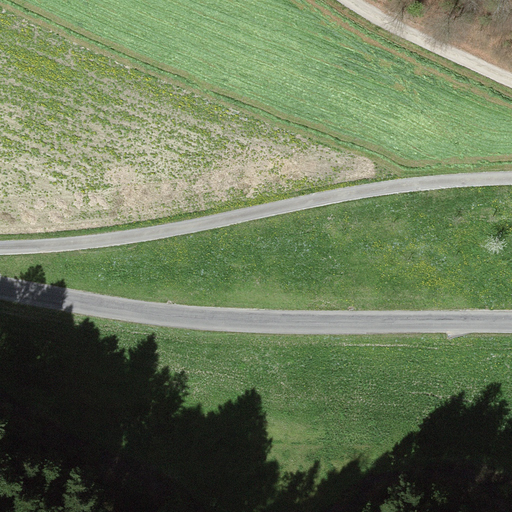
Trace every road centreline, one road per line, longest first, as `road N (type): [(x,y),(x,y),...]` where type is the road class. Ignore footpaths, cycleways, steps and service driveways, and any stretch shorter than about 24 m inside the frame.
road 1 (unclassified): [(511,177),(340,194),(129,236),(0,246)]
road 2 (unclassified): [(0,286),(179,317),(511,325)]
